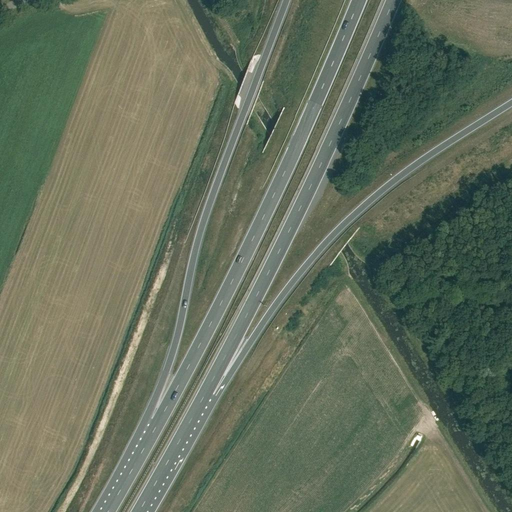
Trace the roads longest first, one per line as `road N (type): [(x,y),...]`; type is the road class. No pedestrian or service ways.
road 1 (trunk): [(359,0),(252,241),(157,422)]
road 2 (trunk): [(286,0),(198,236),(157,422)]
road 3 (trunk): [(204,393),(393,0)]
road 4 (trunk): [(204,393),(361,207),(511,102)]
road 5 (trunk): [(138,511),(204,393)]
